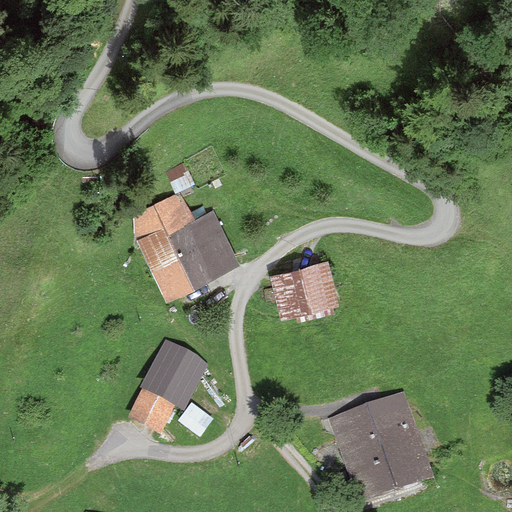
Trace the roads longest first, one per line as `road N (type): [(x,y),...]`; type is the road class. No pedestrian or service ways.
road 1 (track): [(133,0),(72,118),(69,133),(81,150),(103,150),(185,96),(250,92),(415,177),(446,210),(438,231),(426,236),(322,226),(262,264),(236,312),(246,406)]
road 2 (track): [(246,406),(219,447),(123,453),(90,467)]
road 3 (track): [(246,406),(329,511)]
